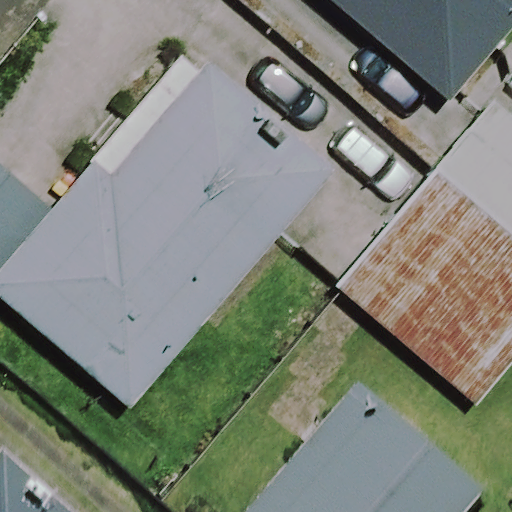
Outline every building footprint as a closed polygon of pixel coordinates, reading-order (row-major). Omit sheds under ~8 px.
[(511,16),(511,0),(312,0),(438,105),(511,16)] [(316,182),(167,53),(30,210),(0,184),(0,309),(117,411),(316,182)] [(511,136),(482,113),(329,301),(468,414),(511,360),(511,136)] [(477,511),(482,507),(362,401),(263,511),(477,511)] [(49,511),(2,470),(0,471),(0,511),(49,511)]
